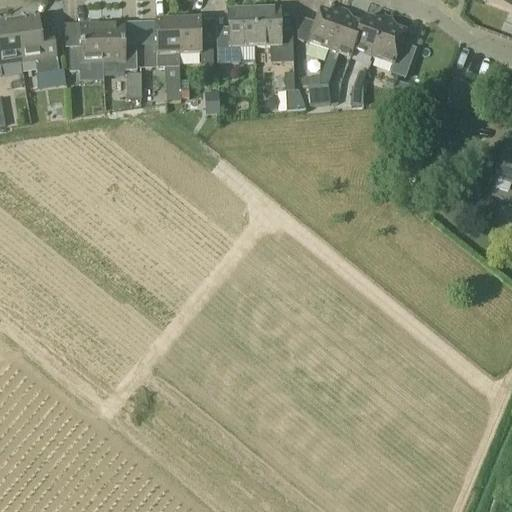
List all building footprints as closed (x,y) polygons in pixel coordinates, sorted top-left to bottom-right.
[(511,0),(482,0),(481,3),(511,14),(511,0)] [(308,47),(328,54),(344,13),(340,11),(331,16),(320,12),(315,26),(296,19),(297,43),(308,47)] [(253,14),(254,51),(270,51),(270,66),(292,65),(291,29),(279,29),(279,13),(253,14)] [(344,13),(328,54),(329,54),(320,79),(319,79),(319,88),(327,88),(338,58),(349,62),(352,54),(361,26),(351,23),(347,14),(344,13)] [(228,36),(215,36),(217,68),(239,67),(239,51),(254,51),(253,14),(227,14),(227,30),(228,36)] [(178,70),(178,58),(177,58),(176,17),(167,17),(167,25),(155,25),(156,47),(143,47),(144,71),(178,70)] [(185,17),(176,17),(177,58),(178,58),(199,58),(200,70),(212,70),(212,45),(199,46),(199,24),(185,24),(185,17)] [(372,62),(387,20),(384,19),(374,23),(363,19),(361,26),(352,54),(372,62)] [(390,21),(387,20),(372,62),(392,69),(390,75),(404,81),(413,52),(400,47),(405,34),(394,30),(390,21)] [(14,25),(20,66),(34,64),(36,78),(58,75),(53,36),(43,37),(40,21),(14,25)] [(0,72),(0,69),(20,66),(14,25),(0,26),(0,79),(1,79),(0,72)] [(90,66),(102,66),(101,26),(79,27),(80,51),(68,51),(69,75),(90,74),(90,66)] [(123,26),(101,26),(102,66),(116,66),(116,74),(136,73),(135,48),(123,48),(123,26)] [(357,75),(352,90),(362,94),(362,88),(366,78),(357,75)] [(141,77),(127,78),(127,103),(141,102),(141,77)] [(284,95),(288,95),(289,115),(305,114),(297,94),(293,94),(293,77),(284,77),(284,95)] [(319,88),(319,79),(301,81),(302,90),(307,90),(319,88)] [(483,120),(491,92),(452,81),(444,110),(483,120)] [(329,107),(327,88),(319,88),(307,90),(309,109),(329,107)] [(412,108),(415,94),(398,89),(394,103),(412,108)] [(167,95),(166,96),(166,105),(179,105),(179,102),(179,90),(178,90),(170,91),(167,95)] [(206,118),(219,117),(218,95),(205,96),(206,118)] [(407,145),(399,172),(418,178),(426,151),(407,145)] [(511,151),(503,149),(489,199),(511,205),(511,151)]
